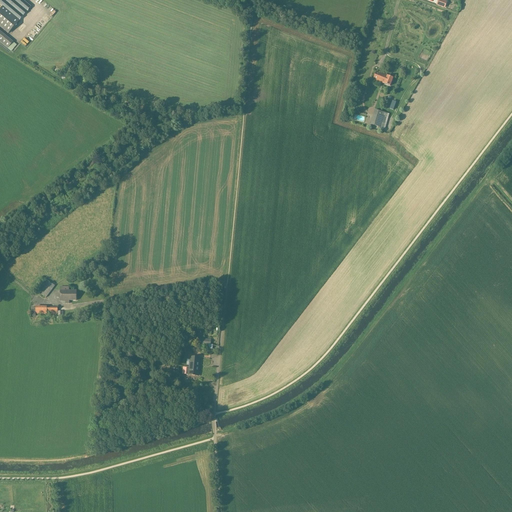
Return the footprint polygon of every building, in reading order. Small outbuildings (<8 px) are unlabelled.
[(0,0),(0,4),(2,6),(0,9),(0,26),(8,34),(19,21),(31,7),(23,0),(0,0)] [(442,0),(437,0),(436,5),(445,8),(447,2),(442,0)] [(376,72),(373,79),(390,86),(393,78),(376,72)] [(374,110),(373,115),(377,116),(374,126),(381,128),(385,113),(374,110)] [(48,276),(46,279),(37,291),(46,298),(55,286),(57,283),(50,278),(48,276)] [(69,291),(69,287),(60,287),(60,301),(66,301),(66,304),(69,304),(69,301),(76,301),(76,291),(69,291)] [(36,306),(36,307),(31,307),(31,320),(38,320),(38,314),(47,314),(58,314),(58,307),(47,307),(47,306),(36,306)] [(211,340),(199,338),(198,344),(205,345),(205,348),(212,349),(213,345),(210,345),(211,340)] [(201,358),(190,357),(189,375),(199,376),(201,358)]
